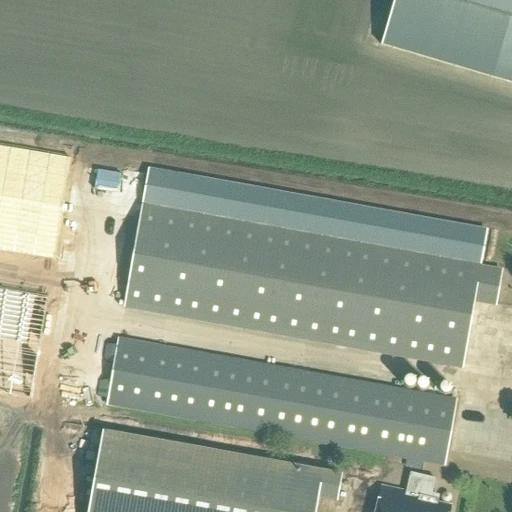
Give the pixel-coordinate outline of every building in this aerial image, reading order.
[(511,0),(394,0),(381,47),(511,85),(511,0)] [(71,160),(0,148),(0,251),(54,261),(71,160)] [(473,302),(495,306),(501,273),(479,269),(485,232),(148,171),(125,308),(462,369),(473,302)] [(47,300),(0,292),(0,396),(30,401),(47,300)] [(119,342),(107,405),(444,466),(455,403),(119,342)] [(104,434),(89,511),(315,511),(318,500),(337,504),(342,477),(104,434)] [(430,499),(435,480),(410,475),(406,494),(382,488),(376,511),(449,511),(451,508),(437,505),(438,501),(430,499)]
